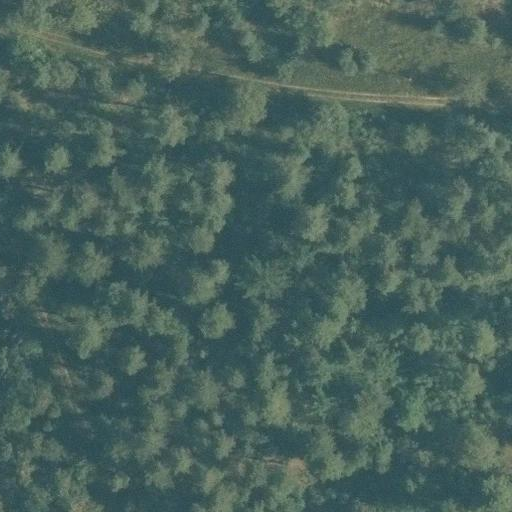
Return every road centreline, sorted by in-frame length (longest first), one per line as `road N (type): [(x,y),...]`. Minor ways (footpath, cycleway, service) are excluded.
road 1 (track): [(0,18),(149,64),(303,98),(511,106)]
road 2 (track): [(113,511),(0,236)]
